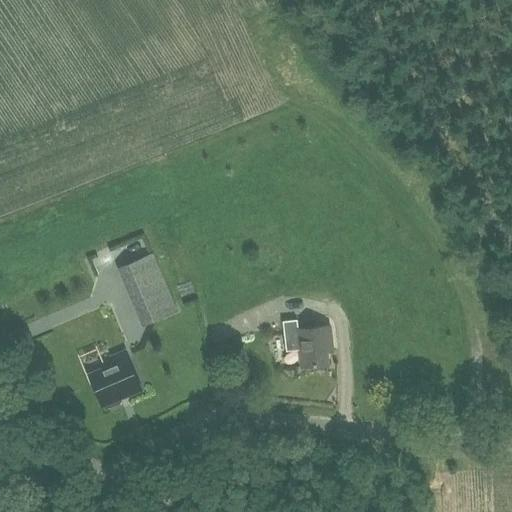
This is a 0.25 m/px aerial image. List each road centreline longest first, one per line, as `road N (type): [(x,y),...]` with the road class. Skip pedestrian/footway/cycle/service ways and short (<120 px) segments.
road 1 (unclassified): [(99,482),(154,441),(220,419),(511,452)]
road 2 (unclassified): [(0,375),(41,410),(99,482)]
